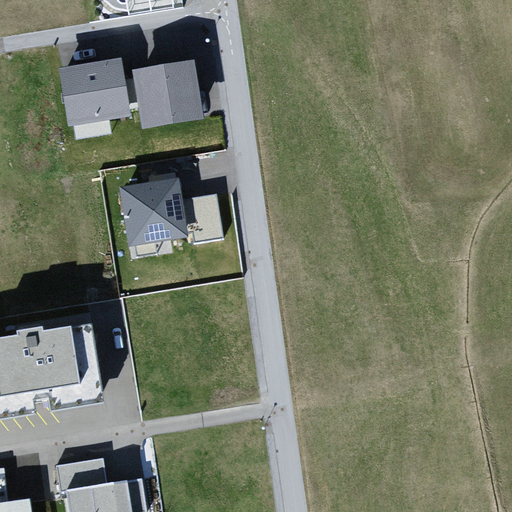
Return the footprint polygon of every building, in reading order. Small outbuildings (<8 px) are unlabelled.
[(119,56),(56,67),(67,128),(130,116),(119,56)] [(192,60),(131,72),(142,130),(203,119),(192,60)] [(180,179),(119,188),(128,247),(190,238),(180,179)] [(200,222),(222,218),(216,189),(194,193),(200,222)] [(90,326),(0,340),(0,421),(35,416),(33,403),(47,400),(50,412),(103,403),(90,326)] [(101,458),(55,467),(60,492),(68,491),(72,511),(140,511),(144,511),(138,480),(106,486),(101,458)] [(7,503),(0,503),(0,511),(28,511),(27,500),(7,503)]
